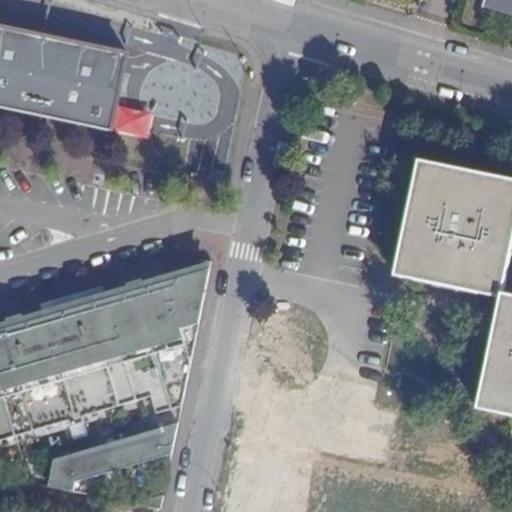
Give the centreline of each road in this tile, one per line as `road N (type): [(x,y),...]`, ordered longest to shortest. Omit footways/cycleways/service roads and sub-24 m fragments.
road 1 (residential): [(193,511),(293,24)]
road 2 (residential): [(293,24),(511,90)]
